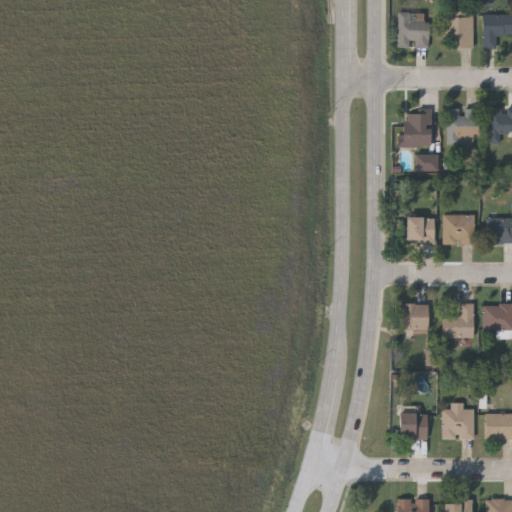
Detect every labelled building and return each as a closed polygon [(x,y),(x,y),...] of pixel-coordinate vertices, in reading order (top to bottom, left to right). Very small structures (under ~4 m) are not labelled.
[(473,46),(457,46),(457,37),(443,37),(443,9),(473,9),(473,46)] [(397,46),(397,10),(429,11),(428,46),(397,46)] [(482,46),(482,12),(511,12),(511,33),(496,33),(496,46),(482,46)] [(478,107),(478,142),(448,142),(448,107),(478,107)] [(490,107),(511,107),(511,132),(501,132),(501,143),(490,143),(490,107)] [(398,145),(398,124),(407,124),(407,110),(431,110),(431,145),(398,145)] [(442,171),(441,154),(416,155),(416,172),(442,171)] [(443,242),(443,213),(474,213),(474,242),(443,242)] [(434,242),(406,242),(406,215),(434,215),(434,242)] [(511,217),(511,242),(485,242),(485,217),(511,217)] [(473,336),(442,336),(442,315),(460,315),(460,301),(474,301),(473,336)] [(399,328),(399,302),(427,302),(427,328),(399,328)] [(511,328),(483,328),(483,302),(511,302),(511,328)] [(473,407),(473,437),(443,437),(443,407),(451,407),(451,402),(463,402),(463,407),(473,407)] [(427,411),(427,436),(399,436),(399,411),(427,411)] [(511,437),(484,437),(484,412),(511,412),(511,437)] [(435,508),(428,508),(428,511),(396,511),(397,497),(435,497),(435,508)] [(511,511),(486,511),(486,497),(511,497),(511,511)] [(472,498),(472,511),(443,511),(443,498),(472,498)]
